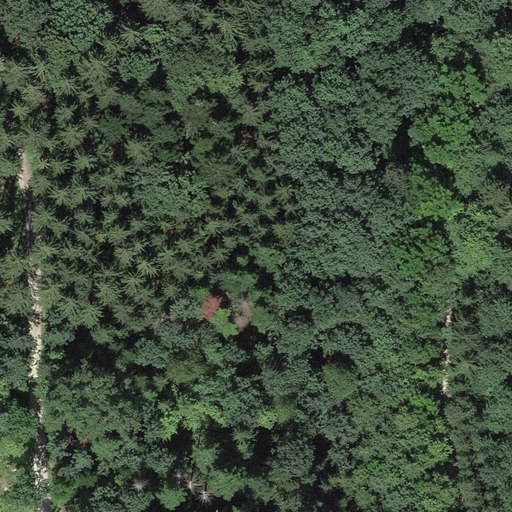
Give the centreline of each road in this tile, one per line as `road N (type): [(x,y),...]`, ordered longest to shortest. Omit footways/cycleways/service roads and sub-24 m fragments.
road 1 (track): [(457,511),(437,428),(440,332),(506,0)]
road 2 (track): [(0,77),(12,102),(20,165),(49,511)]
